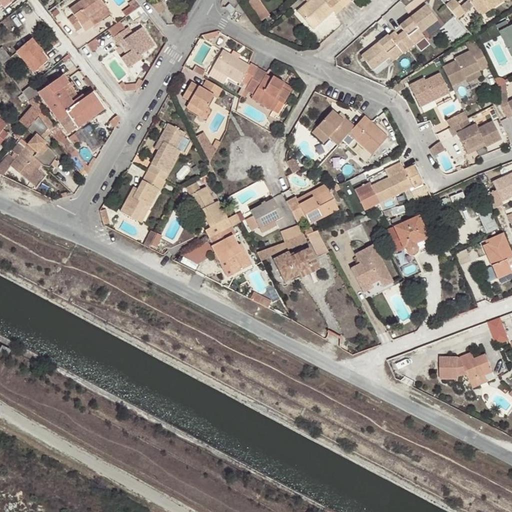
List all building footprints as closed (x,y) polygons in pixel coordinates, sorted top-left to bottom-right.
[(10,0),(0,0),(0,2),(4,8),(12,2),(10,0)] [(101,0),(82,0),(70,9),(74,15),(68,19),(77,31),(83,27),(82,25),(90,19),(92,22),(94,25),(111,12),(101,0)] [(250,0),(246,3),(260,22),(268,16),(255,0),(250,0)] [(334,17),(342,10),(333,0),(330,0),(324,5),(321,2),(319,0),(310,0),(294,13),(310,31),(331,13),(334,17)] [(333,0),(342,10),(350,3),(347,0),(333,0)] [(455,0),(451,0),(446,5),(457,17),(464,10),(455,0)] [(503,3),(501,0),(466,0),(478,19),(503,3)] [(227,8),(231,14),(235,11),(230,5),(227,8)] [(401,34),(395,38),(406,51),(413,46),(419,54),(428,46),(419,35),(435,23),(424,7),(397,28),(401,34)] [(92,22),(90,19),(82,25),(83,27),(84,29),(92,22)] [(511,52),(511,26),(510,28),(507,22),(497,26),(510,54),(511,52)] [(132,51),(126,55),(133,65),(144,58),(141,54),(156,45),(143,27),(134,33),(130,27),(114,38),(118,44),(124,40),(132,51)] [(395,38),(392,34),(385,39),(384,38),(359,56),(371,71),(387,59),(397,51),(401,55),(406,51),(395,38)] [(42,50),(33,39),(17,52),(33,73),(49,61),(41,51),(42,50)] [(456,59),(442,67),(451,86),(467,78),(465,75),(479,68),(479,70),(488,66),(478,45),(454,57),(456,59)] [(0,50),(0,60),(3,65),(11,59),(3,48),(0,50)] [(238,59),(242,53),(234,49),(230,55),(238,59)] [(254,74),(258,67),(250,64),(249,66),(238,59),(230,55),(221,50),(212,67),(229,77),(240,84),(241,81),(248,85),(254,74)] [(391,63),(401,55),(397,51),(387,59),(391,63)] [(64,62),(71,57),(70,56),(69,53),(62,59),(64,62)] [(133,65),(126,55),(122,59),(129,68),(133,65)] [(195,67),(192,72),(201,77),(204,72),(195,67)] [(208,73),(226,83),(229,77),(212,67),(208,73)] [(267,72),(258,67),(254,74),(248,85),(245,89),(254,94),(252,98),(275,110),(280,99),(285,102),(292,88),(282,83),(282,80),(273,75),(271,77),(265,75),(267,72)] [(465,75),(467,78),(480,71),(479,70),(479,68),(465,75)] [(431,95),(433,100),(449,92),(438,72),(425,80),(423,77),(408,85),(417,102),(431,95)] [(66,74),(63,76),(69,83),(71,82),(66,74)] [(63,76),(39,93),(60,122),(69,116),(78,129),(106,109),(93,92),(85,98),(75,105),(72,102),(62,88),(69,83),(63,76)] [(210,82),(206,80),(202,89),(199,93),(195,91),(198,87),(190,83),(182,98),(189,101),(187,104),(204,114),(214,96),(217,98),(222,89),(210,82)] [(25,96),(29,101),(36,96),(36,92),(34,90),(37,87),(33,83),(23,92),(25,96)] [(507,92),(505,83),(499,86),(498,86),(499,93),(507,92)] [(509,99),(507,92),(499,93),(501,104),(505,101),(509,99)] [(72,102),(75,105),(85,98),(83,94),(72,102)] [(420,107),(433,100),(431,95),(417,102),(420,107)] [(511,101),(510,103),(509,99),(505,101),(501,104),(509,119),(511,117),(511,101)] [(202,117),(204,114),(187,104),(185,108),(202,117)] [(23,126),(27,128),(36,117),(27,109),(17,121),(23,126)] [(331,136),(340,144),(346,138),(348,135),(354,128),(340,115),(337,118),(331,112),(312,131),(325,142),(331,136)] [(447,120),(451,127),(457,124),(468,119),(464,112),(447,120)] [(33,156),(44,166),(47,167),(51,170),(53,167),(58,161),(59,159),(54,151),(48,146),(49,145),(41,139),(50,130),(42,119),(38,114),(36,117),(27,128),(35,135),(27,144),(37,152),(33,156)] [(50,130),(55,126),(47,115),(42,119),(50,130)] [(69,116),(60,122),(69,135),(78,129),(69,116)] [(371,124),(364,117),(356,125),(354,128),(348,135),(373,156),(388,139),(378,130),(377,132),(369,126),(371,124)] [(0,143),(8,133),(3,129),(7,124),(0,118),(0,143)] [(451,127),(449,128),(453,137),(458,134),(466,150),(483,142),(485,146),(485,147),(502,140),(493,122),(478,129),(475,124),(471,126),(468,119),(457,124),(451,127)] [(69,156),(75,151),(56,125),(55,126),(50,130),(61,146),(69,156)] [(175,153),(182,139),(183,137),(167,129),(159,145),(164,147),(159,156),(148,177),(165,185),(180,155),(175,153)] [(197,135),(208,157),(217,153),(206,131),(197,135)] [(186,141),(182,139),(175,153),(180,155),(186,141)] [(27,144),(27,143),(25,146),(19,141),(12,150),(18,154),(15,158),(8,152),(0,162),(0,172),(3,174),(11,165),(26,178),(36,166),(35,166),(39,162),(33,156),(37,152),(27,144)] [(483,142),(466,150),(468,154),(485,146),(483,142)] [(164,147),(159,145),(154,154),(159,156),(164,147)] [(294,157),(286,161),(293,174),(301,170),(294,157)] [(420,184),(411,167),(404,172),(401,164),(384,171),(388,180),(371,187),(379,205),(420,184)] [(36,166),(26,178),(35,184),(44,173),(36,166)] [(511,198),(511,174),(494,183),(503,203),(511,198)] [(165,185),(148,177),(140,195),(135,205),(131,202),(123,218),(139,225),(146,210),(151,212),(159,194),(161,195),(166,185),(165,185)] [(265,180),(234,193),(239,205),(270,192),(265,180)] [(318,188),(295,201),(299,207),(321,195),(318,188)] [(135,205),(140,195),(135,192),(131,202),(135,205)] [(210,241),(232,229),(229,222),(219,204),(214,207),(206,192),(189,201),(198,216),(202,214),(207,223),(211,230),(206,233),(210,241)] [(294,199),(286,204),(297,224),(306,219),(310,226),(332,213),(321,195),(299,207),(295,201),(294,199)] [(260,231),(275,223),(283,218),(273,202),(250,214),(260,231)] [(144,229),(151,212),(146,210),(139,225),(144,229)] [(202,214),(198,216),(203,225),(207,223),(202,214)] [(101,219),(105,227),(110,224),(106,216),(101,219)] [(430,238),(420,216),(395,228),(405,250),(407,249),(407,250),(408,250),(409,251),(410,251),(411,251),(412,252),(413,251),(414,251),(415,251),(415,250),(416,249),(416,248),(416,247),(416,246),(415,245),(430,238)] [(241,224),(237,217),(229,222),(232,229),(241,224)] [(277,228),(275,223),(260,231),(263,236),(277,228)] [(284,244),(304,237),(298,227),(280,233),(284,244)] [(232,229),(210,241),(215,247),(212,248),(222,266),(227,263),(236,277),(255,267),(246,252),(242,254),(238,247),(233,239),(237,237),(232,229)] [(258,253),(262,261),(270,258),(269,257),(285,251),(312,242),(320,256),(329,251),(319,232),(315,233),(304,237),(284,244),(276,246),(268,250),(258,253)] [(511,267),(509,260),(511,258),(511,248),(504,232),(486,240),(488,243),(483,245),(499,278),(511,272),(511,267)] [(153,237),(146,252),(152,255),(159,240),(153,237)] [(370,281),(372,285),(381,280),(384,288),(394,282),(375,246),(355,255),(361,265),(351,270),(360,286),(370,281)] [(309,262),(315,260),(310,249),(291,258),(289,253),(275,260),(286,282),(301,275),(300,273),(312,268),(309,262)] [(465,249),(454,254),(459,265),(470,261),(465,249)] [(320,270),(315,260),(309,262),(312,268),(300,273),(301,275),(302,279),(320,270)] [(227,263),(222,266),(230,280),(236,277),(227,263)] [(261,273),(253,277),(261,292),(269,288),(261,273)] [(374,288),(372,285),(370,281),(360,286),(364,294),(374,288)] [(269,307),(272,300),(255,291),(251,297),(269,307)] [(496,345),(510,339),(501,316),(487,322),(496,345)] [(482,366),(490,363),(487,355),(476,359),(470,361),(468,355),(461,358),(462,361),(459,361),(458,358),(441,357),(440,379),(459,379),(459,376),(468,376),(471,382),(486,376),(482,366)] [(495,373),(490,363),(482,366),(486,376),(495,373)] [(489,382),(486,376),(471,382),(473,388),(489,382)]
